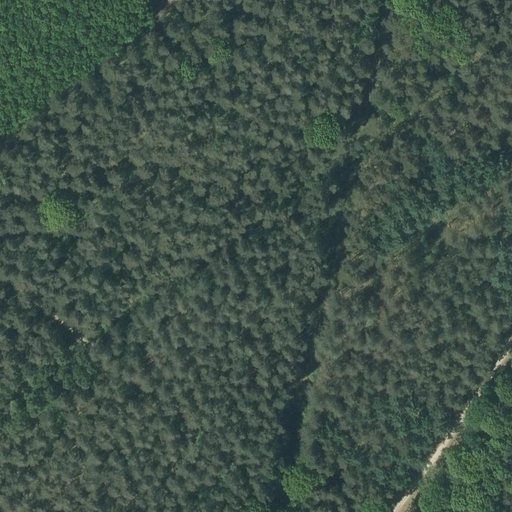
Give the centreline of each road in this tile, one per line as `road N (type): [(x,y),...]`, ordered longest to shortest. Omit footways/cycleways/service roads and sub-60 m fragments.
road 1 (track): [(81,339),(511,36)]
road 2 (unknown): [(321,511),(81,339)]
road 3 (track): [(398,511),(511,349)]
